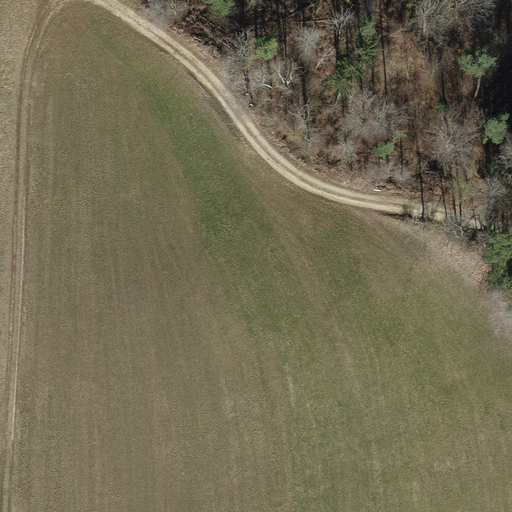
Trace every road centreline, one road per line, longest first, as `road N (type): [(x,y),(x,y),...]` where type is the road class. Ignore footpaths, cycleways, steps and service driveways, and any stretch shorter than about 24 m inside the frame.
road 1 (track): [(73,0),(47,31),(27,81),(4,511)]
road 2 (track): [(511,236),(462,214),(398,210),(319,185),(261,141),(179,50),(98,0)]
